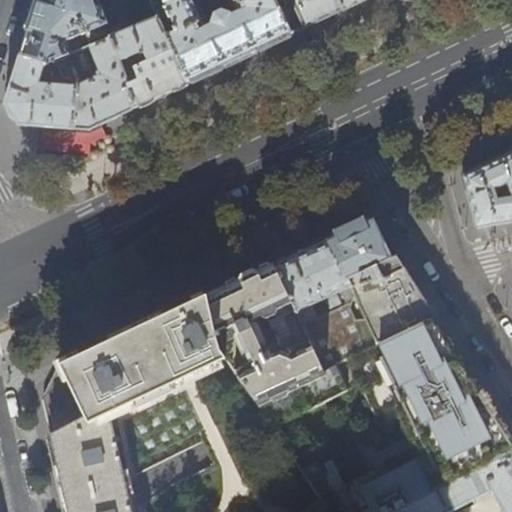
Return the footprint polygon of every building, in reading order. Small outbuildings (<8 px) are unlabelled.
[(38,0),(37,4),(21,54),(51,63),(68,56),(84,49),(81,41),(69,47),(67,42),(88,33),(91,40),(107,32),(104,26),(108,24),(99,0),(38,0)] [(151,0),(136,0),(135,1),(139,12),(154,5),(151,0)] [(151,0),(154,5),(159,15),(161,21),(167,18),(171,28),(175,30),(178,29),(179,31),(168,36),(189,82),(196,79),(202,76),(202,77),(205,76),(204,75),(224,66),(225,67),(228,66),(227,65),(242,57),(255,51),(255,53),(258,51),(258,50),(277,41),(278,42),(280,41),(280,40),(285,37),(292,34),(275,0),(151,0)] [(292,0),(305,28),(343,10),(337,0),(292,0)] [(337,0),(343,10),(363,0),(337,0)] [(168,36),(161,21),(159,15),(119,32),(117,27),(110,30),(112,37),(129,84),(134,108),(183,85),(189,82),(168,36)] [(112,37),(84,49),(68,56),(78,79),(75,128),(89,129),(102,123),(106,121),(134,108),(129,84),(112,37)] [(6,103),(13,114),(20,124),(37,125),(44,126),(75,128),(78,79),(68,56),(51,63),(21,54),(12,81),(6,103)] [(89,129),(75,128),(44,126),(43,138),(90,141),(107,134),(102,123),(89,129)] [(511,150),(511,151),(504,154),(463,174),(477,227),(511,220),(511,150)] [(393,257),(380,231),(374,216),(306,248),(275,263),(325,368),(337,362),(435,316),(412,279),(397,255),(393,257)] [(215,291),(208,295),(220,349),(227,360),(262,412),(273,429),(349,390),(349,389),(337,362),(325,368),(275,263),(215,291)] [(91,421),(110,413),(227,360),(220,349),(208,295),(137,328),(61,364),(86,413),(91,421)] [(315,462),(300,470),(328,511),(391,511),(511,452),(511,436),(486,396),(466,363),(435,316),(337,362),(349,389),(359,383),(384,431),(410,417),(423,442),(428,439),(436,455),(421,463),(418,458),(378,479),(374,471),(345,487),(331,461),(318,467),(315,462)] [(86,413),(61,364),(43,399),(51,431),(64,489),(68,509),(68,511),(132,511),(110,413),(91,421),(86,413)] [(511,511),(511,452),(391,511),(440,511),(491,487),(507,511),(511,511)]
